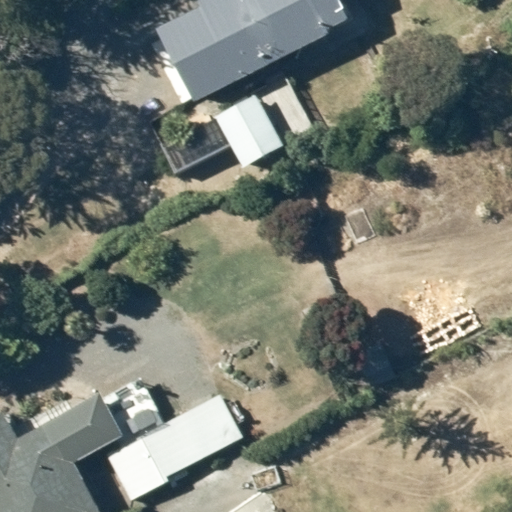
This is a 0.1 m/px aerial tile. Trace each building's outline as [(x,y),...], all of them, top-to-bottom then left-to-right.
[(356,19),(345,0),(205,0),(154,27),(194,103),(356,19)] [(291,71),(159,135),(180,177),(240,147),(249,165),(320,131),(291,71)] [(388,335),(334,351),(347,395),(401,379),(388,335)] [(244,435),(220,394),(110,458),(135,500),(244,435)] [(123,439),(100,396),(18,441),(2,411),(0,411),(0,511),(98,511),(73,466),(123,439)]
